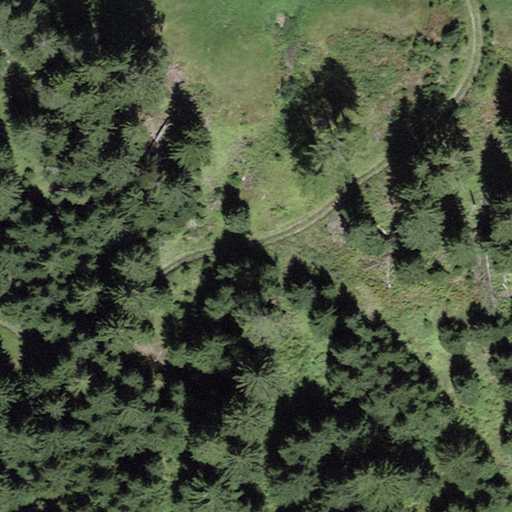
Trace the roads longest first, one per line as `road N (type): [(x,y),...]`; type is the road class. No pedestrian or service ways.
road 1 (track): [(461,0),(477,44),(464,90),(299,225),(261,243),(193,253),(153,278),(80,369),(23,418)]
road 2 (track): [(0,316),(31,340),(32,367),(23,418),(0,447)]
